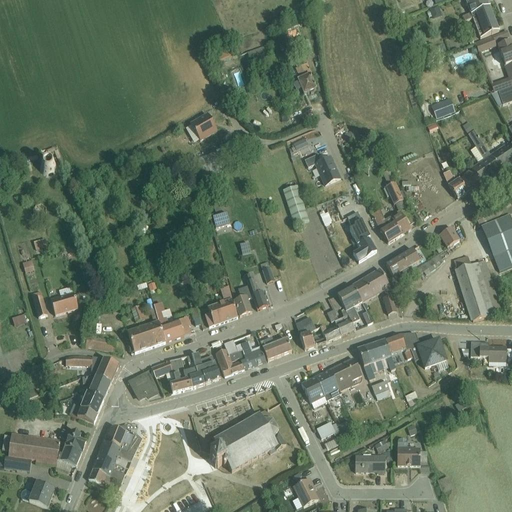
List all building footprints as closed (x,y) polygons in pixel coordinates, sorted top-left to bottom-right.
[(471,16),(463,19),(465,23),(473,20),(475,25),(472,26),(475,33),(477,32),(481,41),(499,34),(490,10),(486,0),(466,0),(465,1),(471,16)] [(440,6),(432,9),(436,19),(444,16),(440,6)] [(298,28),(291,31),(295,40),(302,37),(298,28)] [(492,38),(477,43),(480,53),(479,54),(496,48),(494,44),(509,39),(507,33),(492,38)] [(288,46),(292,58),(309,51),(304,40),(288,46)] [(511,81),(492,88),(494,95),(498,94),(511,88),(511,46),(510,43),(498,48),(502,58),(500,59),(499,61),(498,62),(499,65),(503,66),(504,66),(505,68),(506,68),(511,81)] [(248,54),(251,64),(270,57),(267,47),(248,54)] [(272,63),(274,79),(285,77),(283,62),(272,63)] [(301,84),(293,89),(296,94),(302,91),(304,96),(309,94),(311,95),(314,93),(315,92),(317,91),(307,66),(296,71),(301,84)] [(241,71),(235,76),(242,83),(248,78),(241,71)] [(511,88),(498,94),(503,107),(511,104),(511,88)] [(432,107),(435,114),(429,115),(432,123),(437,121),(455,114),(450,101),(432,107)] [(191,127),(186,131),(194,145),(200,142),(200,143),(217,133),(208,117),(191,127)] [(493,161),(490,157),(475,134),(468,124),(462,127),(469,137),(468,138),(475,150),(470,154),(479,167),(463,178),(466,183),(473,192),(501,173),(493,161)] [(305,141),(294,146),(296,152),(308,147),(305,141)] [(509,144),(490,157),(493,161),(501,173),(501,172),(506,168),(506,169),(511,165),(511,148),(509,144)] [(50,162),(49,162),(46,152),(39,155),(42,164),(41,167),(40,169),(40,170),(40,171),(40,172),(40,173),(40,174),(41,175),(42,176),(43,177),(44,178),(45,178),(46,179),(47,179),(48,179),(49,179),(51,179),(52,178),(53,178),(54,177),(55,176),(56,175),(56,174),(57,173),(57,172),(57,170),(57,168),(57,167),(56,167),(55,165),(55,164),(53,163),(51,162),(50,162)] [(192,155),(178,164),(181,169),(195,161),(192,155)] [(197,161),(205,179),(222,172),(214,156),(208,159),(207,157),(197,161)] [(321,163),(318,156),(305,162),(308,170),(315,167),(325,188),(340,181),(330,159),(321,163)] [(473,192),(466,183),(462,186),(459,182),(452,187),(451,185),(452,184),(448,177),(444,178),(448,187),(458,202),(473,192)] [(404,203),(396,185),(386,189),(395,208),(404,203)] [(282,192),(293,224),(295,228),(299,226),(309,223),(297,187),(282,192)] [(353,205),(349,196),(338,200),(328,204),(324,205),(329,215),(353,205)] [(503,211),(477,222),(480,230),(482,229),(485,238),(510,228),(506,219),(511,216),(511,209),(510,205),(502,209),(503,211)] [(231,213),(215,217),(218,228),(234,224),(231,213)] [(319,215),(325,227),(329,225),(324,213),(319,215)] [(372,217),(376,224),(380,234),(389,247),(411,232),(401,217),(396,220),(395,219),(386,224),(385,221),(383,222),(379,214),(372,217)] [(357,215),(347,220),(353,230),(350,232),(358,248),(358,247),(361,252),(353,256),(359,265),(376,254),(368,241),(370,240),(357,215)] [(485,238),(484,238),(499,275),(511,269),(511,228),(511,229),(510,228),(485,238)] [(443,235),(448,246),(454,243),(449,233),(443,235)] [(139,236),(129,239),(131,245),(141,242),(139,236)] [(36,241),(38,250),(51,247),(48,238),(36,241)] [(241,256),(255,255),(254,242),(239,243),(241,256)] [(434,247),(419,257),(424,265),(439,255),(434,247)] [(413,251),(386,267),(393,279),(402,275),(403,277),(411,273),(409,270),(420,264),(413,251)] [(446,251),(414,272),(418,278),(424,274),(443,261),(450,256),(446,251)] [(468,258),(454,263),(473,324),(502,314),(485,263),(471,267),(468,258)] [(443,261),(424,274),(426,277),(437,270),(444,262),(443,261)] [(23,265),(26,275),(35,273),(32,263),(23,265)] [(260,267),(263,273),(267,286),(275,283),(268,264),(260,267)] [(379,272),(352,287),(362,305),(389,290),(379,272)] [(249,288),(238,292),(241,301),(234,304),(239,319),(252,315),(248,302),(253,300),(257,313),(268,309),(266,303),(268,302),(265,294),(260,296),(253,277),(246,279),(247,282),(249,286),(249,288)] [(352,287),(337,296),(338,298),(352,326),(360,322),(354,310),(361,306),(362,305),(352,287)] [(205,318),(209,330),(238,320),(232,303),(232,302),(227,289),(221,291),(225,301),(226,300),(227,304),(207,310),(210,316),(205,318)] [(32,297),(33,302),(39,320),(48,318),(41,294),(32,297)] [(78,311),(74,296),(51,303),(55,318),(78,311)] [(338,298),(329,302),(334,312),(338,321),(335,323),(338,330),(342,339),(355,332),(352,326),(338,298)] [(391,298),(383,301),(388,318),(397,315),(391,298)] [(141,308),(131,312),(135,325),(145,322),(141,308)] [(191,312),(194,323),(200,321),(197,310),(191,312)] [(334,312),(327,315),(331,324),(335,323),(338,321),(334,312)] [(19,327),(28,325),(26,313),(16,316),(19,327)] [(156,326),(147,329),(150,339),(143,341),(147,352),(165,346),(155,314),(151,315),(154,325),(156,326)] [(156,314),(155,314),(165,346),(184,339),(189,337),(187,330),(189,329),(187,321),(169,326),(166,320),(163,321),(161,315),(156,316),(156,314)] [(367,314),(362,316),(367,328),(373,325),(367,314)] [(310,319),(296,327),(305,352),(312,350),(316,349),(311,339),(309,336),(316,332),(310,319)] [(325,328),(320,330),(323,335),(327,345),(342,339),(338,330),(327,334),(325,328)] [(150,339),(147,329),(127,336),(135,356),(147,352),(143,341),(150,339)] [(316,338),(311,339),(316,349),(327,345),(323,335),(320,330),(316,332),(314,334),(316,338)] [(270,336),(259,340),(268,363),(292,354),(287,341),(274,346),(270,336)] [(416,336),(400,337),(405,352),(404,353),(407,362),(414,360),(416,364),(421,363),(424,373),(437,368),(446,365),(439,343),(420,349),(416,336)] [(400,337),(385,343),(390,357),(404,353),(405,352),(400,337)] [(114,355),(118,356),(120,345),(88,339),(85,349),(114,355)] [(233,343),(224,347),(226,353),(229,358),(241,353),(242,353),(245,362),(240,364),(244,372),(266,364),(260,349),(252,352),(249,345),(246,346),(246,345),(235,349),(233,343)] [(385,343),(357,352),(368,382),(375,380),(373,374),(389,369),(391,374),(389,376),(391,382),(398,379),(390,357),(385,343)] [(506,366),(507,352),(507,350),(489,350),(489,346),(471,345),(471,360),(480,360),(480,361),(488,361),(488,368),(506,369),(506,366)] [(226,353),(216,357),(225,380),(244,372),(240,364),(233,367),(232,364),(243,360),(241,353),(229,358),(226,353)] [(198,356),(191,357),(195,371),(198,379),(202,377),(205,387),(221,381),(212,357),(200,361),(198,356)] [(71,359),(66,360),(66,369),(91,369),(91,378),(91,379),(95,379),(112,386),(119,368),(104,362),(81,358),(71,359)] [(180,361),(151,370),(155,381),(166,377),(168,384),(169,383),(173,396),(193,391),(190,381),(186,383),(184,374),(180,361)] [(353,361),(329,373),(340,395),(354,388),(352,384),(362,379),(353,361)] [(446,365),(437,368),(439,373),(448,370),(446,365)] [(195,371),(184,374),(186,383),(190,381),(193,391),(205,387),(202,377),(198,379),(195,371)] [(329,373),(315,380),(325,400),(327,404),(341,397),(340,395),(329,373)] [(148,375),(130,385),(140,402),(147,398),(149,401),(157,396),(148,375)] [(91,378),(82,379),(83,386),(93,385),(88,397),(104,403),(112,386),(95,379),(91,379),(91,378)] [(378,382),(371,385),(376,398),(377,401),(391,396),(389,393),(384,379),(378,381),(378,382)] [(309,383),(301,387),(311,407),(311,406),(325,400),(315,380),(311,382),(312,384),(310,385),(309,383)] [(398,382),(391,384),(396,398),(403,395),(398,382)] [(406,397),(405,398),(410,408),(412,407),(419,403),(415,393),(406,397)] [(77,400),(73,408),(97,418),(104,403),(88,397),(87,396),(84,403),(77,400)] [(325,400),(311,406),(314,412),(327,405),(327,404),(325,400)] [(464,401),(454,406),(458,413),(467,408),(464,401)] [(73,408),(70,417),(94,427),(97,418),(73,408)] [(211,458),(209,458),(210,460),(212,459),(216,467),(215,467),(215,469),(217,468),(217,470),(219,469),(218,467),(223,465),(223,466),(224,466),(224,467),(225,467),(226,467),(227,467),(227,466),(232,474),(268,453),(270,456),(286,447),(268,415),(269,414),(268,413),(267,413),(266,412),(260,416),(260,415),(214,442),(220,453),(212,457),(212,456),(210,456),(211,458)] [(349,423),(339,428),(342,434),(352,429),(349,423)] [(336,424),(331,427),(335,434),(340,431),(336,424)] [(331,426),(317,432),(321,441),(334,435),(335,434),(331,427),(331,426)] [(414,427),(407,430),(410,439),(417,436),(414,427)] [(110,431),(105,445),(134,458),(143,441),(137,433),(133,442),(125,438),(126,435),(114,429),(110,431)] [(63,432),(59,441),(64,442),(67,443),(65,450),(81,457),(87,444),(80,441),(82,437),(72,433),(71,436),(63,432)] [(126,435),(125,438),(133,442),(137,433),(135,432),(133,437),(126,435)] [(334,435),(321,441),(328,454),(340,448),(334,435)] [(4,437),(2,453),(9,454),(8,460),(36,464),(36,465),(57,469),(58,463),(59,461),(60,443),(54,443),(12,437),(12,438),(4,437)] [(384,442),(374,448),(378,455),(389,450),(388,449),(391,447),(389,444),(386,445),(384,442)] [(399,443),(397,443),(397,468),(420,469),(420,451),(413,451),(413,449),(407,449),(407,443),(406,443),(406,442),(399,442),(399,443)] [(105,445),(99,459),(116,465),(118,459),(132,464),(134,458),(105,445)] [(59,461),(58,463),(71,468),(75,469),(76,470),(81,457),(65,450),(62,458),(60,457),(59,461)] [(1,459),(0,464),(0,468),(4,469),(4,471),(30,475),(32,464),(8,460),(5,459),(1,459)] [(99,459),(93,472),(122,484),(125,477),(113,472),(116,465),(99,459)] [(385,459),(355,459),(355,475),(377,475),(377,476),(385,476),(385,459)] [(57,469),(56,474),(68,478),(71,468),(58,463),(57,469)] [(300,472),(303,478),(315,473),(312,467),(300,472)] [(93,472),(89,483),(102,489),(104,486),(109,488),(110,486),(116,489),(115,491),(110,488),(108,494),(117,497),(122,484),(93,472)] [(448,478),(437,482),(442,495),(453,491),(448,478)] [(310,481),(293,489),(303,510),(318,502),(311,488),(313,488),(310,481)] [(22,495),(21,497),(21,499),(22,502),(47,511),(55,492),(36,485),(32,494),(26,492),(24,493),(22,495)] [(290,488),(282,492),(286,499),(294,495),(290,488)] [(174,502),(177,509),(202,497),(199,491),(174,502)] [(190,504),(193,511),(207,511),(210,511),(205,498),(190,504)]
